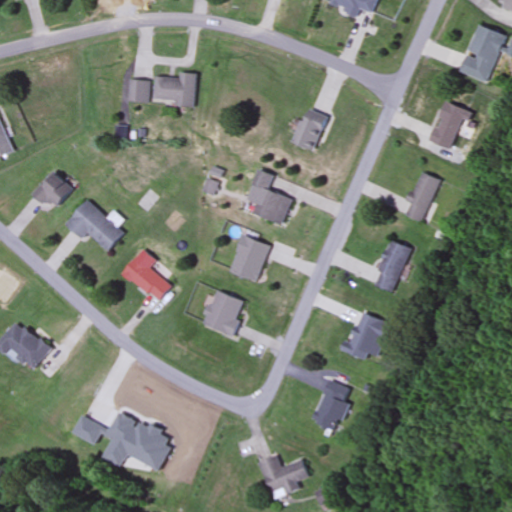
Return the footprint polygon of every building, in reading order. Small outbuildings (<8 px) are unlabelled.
[(334,0),(332,7),(360,17),(363,9),(376,13),(380,0),(334,0)] [(511,0),(503,0),(501,9),(511,11),(511,0)] [(489,83),(508,36),(481,25),(462,72),(489,83)] [(196,107),(199,74),(183,73),(183,79),(159,77),(157,100),(177,102),(177,106),(196,107)] [(151,103),(151,81),(132,81),(132,103),(151,103)] [(471,111),(448,102),(431,141),(454,150),(471,111)] [(331,117),(310,108),(296,142),(317,151),(331,117)] [(0,158),(15,153),(0,113),(0,158)] [(286,225),(296,199),(272,190),(277,176),(262,170),(250,200),(259,204),(255,214),(286,225)] [(51,203),(60,209),(77,189),(55,171),(35,195),(48,206),(51,203)] [(406,215),(424,223),(443,180),(424,172),(406,215)] [(111,252),(127,235),(120,228),(124,223),(114,214),(110,219),(91,201),(69,224),(86,240),(92,234),(111,252)] [(259,283),(274,247),(247,236),(233,272),(259,283)] [(396,293),(415,249),(395,241),(376,285),(396,293)] [(175,285),(138,258),(126,275),(162,302),(175,285)] [(206,324),(235,336),(249,303),(219,291),(206,324)] [(389,341),(395,324),(364,313),(349,352),(370,359),(378,337),(389,341)] [(52,348),(16,321),(0,342),(0,349),(6,354),(9,350),(35,369),(52,348)] [(340,431),(351,403),(348,403),(354,388),(332,380),(317,423),(340,431)] [(262,463),(278,501),(303,490),(300,483),(312,477),(304,460),(284,468),(279,456),(262,463)]
